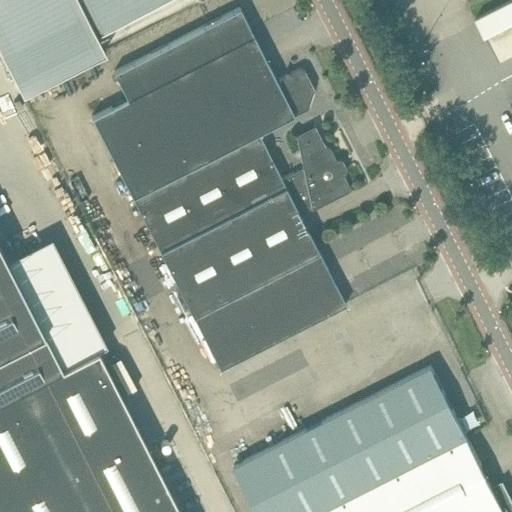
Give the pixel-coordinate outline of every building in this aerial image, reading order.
[(0,0),(0,49),(22,93),(105,51),(96,33),(159,0),(0,0)] [(239,6),(222,15),(114,70),(127,97),(91,115),(132,195),(258,131),(307,106),(313,88),(310,82),(299,87),(293,76),(304,70),(303,69),(299,68),(291,72),(283,75),(276,78),(239,6)] [(500,59),(511,53),(511,32),(499,38),(495,29),(488,32),(500,59)] [(310,82),(304,70),(293,76),(299,87),(310,82)] [(302,166),(281,177),(258,131),(132,195),(220,367),(346,303),(300,213),(348,189),(349,185),(343,173),(339,172),(334,162),(335,158),(329,146),(325,144),(314,124),(296,134),(302,166)] [(0,511),(180,511),(97,348),(61,366),(0,245),(0,511)] [(468,435),(431,364),(233,464),(257,511),(316,511),(323,509),(468,435)] [(511,511),(511,496),(508,489),(498,494),(468,435),(323,509),(324,511),(511,511)]
